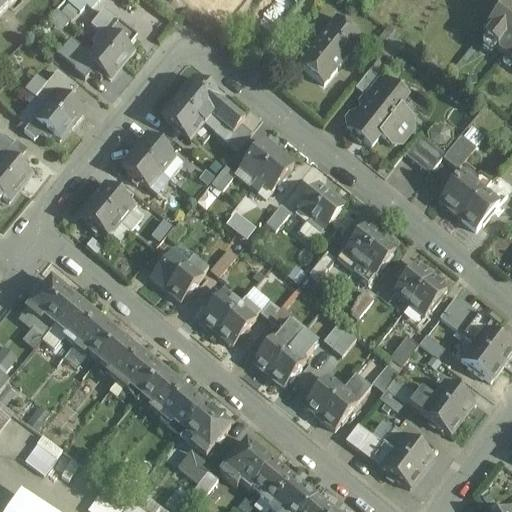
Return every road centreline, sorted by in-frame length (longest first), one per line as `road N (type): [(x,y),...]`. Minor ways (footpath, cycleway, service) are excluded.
road 1 (residential): [(37,223),(180,49),(193,45),(511,297)]
road 2 (residential): [(37,223),(392,511)]
